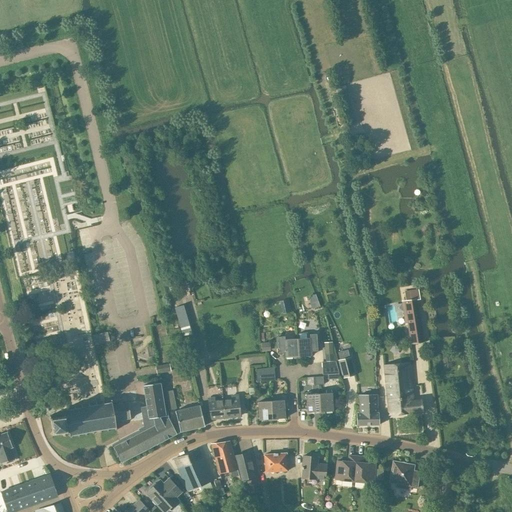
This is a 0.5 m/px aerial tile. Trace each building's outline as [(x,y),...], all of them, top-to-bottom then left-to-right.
[(347,127),(356,124),(349,98),(339,100),(347,127)] [(423,191),(418,198),(424,202),(429,195),(423,191)] [(405,263),(398,264),(400,274),(404,273),(406,273),(406,271),(405,263)] [(418,289),(404,291),(405,301),(406,300),(410,322),(407,322),(410,343),(410,344),(424,342),(424,341),(417,299),(419,299),(418,289)] [(174,308),(176,313),(189,356),(200,353),(185,304),(174,308)] [(92,335),(95,346),(109,343),(107,332),(92,335)] [(309,334),(308,332),(299,333),(299,338),(297,338),(299,357),(312,356),(312,351),(318,351),(317,334),(309,334)] [(285,357),(299,357),(297,338),(285,339),(285,338),(284,338),(284,336),(283,335),(281,334),(279,334),(277,335),(275,337),(276,339),(275,339),(276,348),(279,348),(279,353),(285,353),(285,357)] [(449,339),(442,340),(444,350),(450,349),(449,339)] [(261,343),(262,352),(271,351),(270,342),(261,343)] [(331,355),(332,361),(336,361),(336,362),(338,361),(335,353),(333,353),(332,342),(324,342),(325,355),(331,355)] [(356,375),(351,357),(338,360),(343,378),(356,375)] [(451,357),(442,358),(443,368),(452,367),(451,357)] [(422,400),(414,400),(410,362),(383,365),(388,415),(423,412),(422,400)] [(256,382),(260,381),(259,375),(275,374),(274,367),(256,369),(256,382)] [(337,367),(322,368),(322,375),(339,374),(337,367)] [(139,431),(112,445),(121,461),(176,432),(169,418),(166,419),(165,416),(160,383),(143,385),(147,407),(141,408),(144,427),(139,429),(139,430),(139,431)] [(326,393),(319,393),(320,412),(333,411),(332,392),(331,392),(331,389),(326,390),(326,393)] [(177,409),(173,390),(165,391),(169,410),(177,409)] [(307,413),(320,412),(319,393),(312,394),(311,392),(306,392),(306,394),(307,413)] [(231,399),(223,400),(225,417),(240,416),(238,394),(230,395),(231,399)] [(357,425),(379,424),(379,412),(378,412),(378,394),(360,395),(360,413),(356,413),(357,425)] [(225,417),(223,400),(215,401),(215,396),(208,397),(210,419),(225,417)] [(271,400),(272,419),(285,418),(284,399),(271,400)] [(259,420),(272,419),(271,400),(258,401),(259,420)] [(66,416),(65,416),(64,418),(66,429),(68,430),(68,431),(68,436),(116,428),(115,421),(131,418),(128,402),(112,404),(112,402),(65,410),(66,416)] [(200,405),(175,411),(180,432),(205,426),(200,405)] [(54,433),(68,431),(68,430),(66,429),(64,418),(65,416),(53,418),(49,415),(48,417),(51,420),(53,430),(50,434),(52,435),(54,433)] [(0,462),(0,463),(6,461),(7,463),(13,460),(13,459),(15,458),(11,447),(12,447),(7,432),(0,434),(0,462)] [(239,475),(237,469),(238,469),(230,441),(211,444),(219,473),(230,471),(232,477),(239,475)] [(213,488),(210,481),(211,481),(198,448),(174,458),(188,490),(199,486),(202,493),(213,488)] [(248,452),(235,455),(241,479),(255,476),(248,452)] [(282,453),(260,455),(262,472),(267,472),(267,476),(271,476),(288,474),(287,460),(282,461),(282,453)] [(335,479),(354,481),(355,456),(348,455),(348,462),(337,461),(335,479)] [(316,479),(316,478),(326,479),(327,464),(317,463),(318,457),(303,456),(302,466),(303,466),(302,478),(316,479)] [(355,456),(354,481),(372,483),(374,464),(363,463),(360,463),(360,456),(355,456)] [(388,482),(396,484),(395,487),(410,490),(411,486),(418,488),(421,471),(414,470),(415,464),(392,460),(388,482)] [(50,474),(34,480),(1,491),(8,511),(13,511),(58,496),(50,474)] [(149,488),(150,489),(146,493),(157,504),(164,511),(163,511),(164,511),(178,500),(175,497),(181,491),(169,478),(163,484),(160,480),(155,484),(154,483),(149,488)] [(441,492),(449,494),(451,479),(443,478),(441,492)] [(147,511),(149,511),(139,499),(124,511),(147,511)] [(63,511),(60,503),(35,511),(63,511)]
